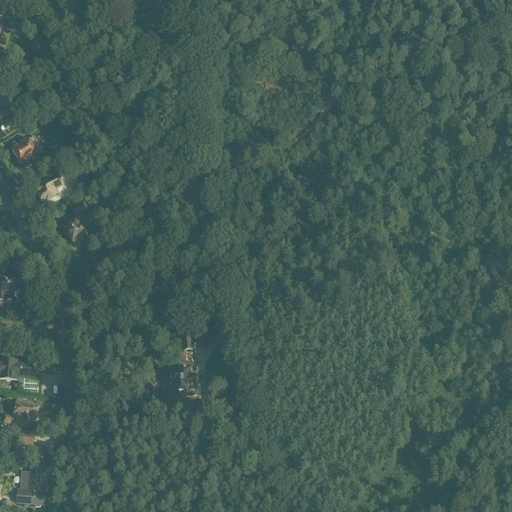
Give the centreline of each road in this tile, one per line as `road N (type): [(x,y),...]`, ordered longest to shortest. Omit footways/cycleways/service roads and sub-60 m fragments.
road 1 (track): [(287,511),(242,385),(198,208),(198,0)]
road 2 (track): [(253,169),(312,128),(331,103),(379,0)]
road 3 (track): [(331,103),(511,21)]
road 4 (residential): [(193,61),(5,0)]
road 5 (residential): [(60,311),(195,187)]
road 6 (residential): [(64,355),(71,511)]
road 7 (residential): [(0,183),(60,311)]
